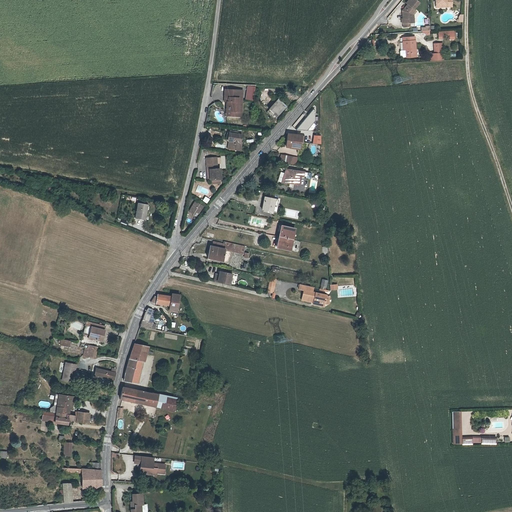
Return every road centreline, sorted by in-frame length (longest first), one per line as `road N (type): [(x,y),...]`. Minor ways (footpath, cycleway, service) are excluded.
road 1 (tertiary): [(175,255),(391,0)]
road 2 (tertiary): [(106,502),(109,429),(128,342),(175,255)]
road 3 (unclassified): [(175,255),(219,0)]
road 4 (track): [(511,203),(471,91),(467,0)]
